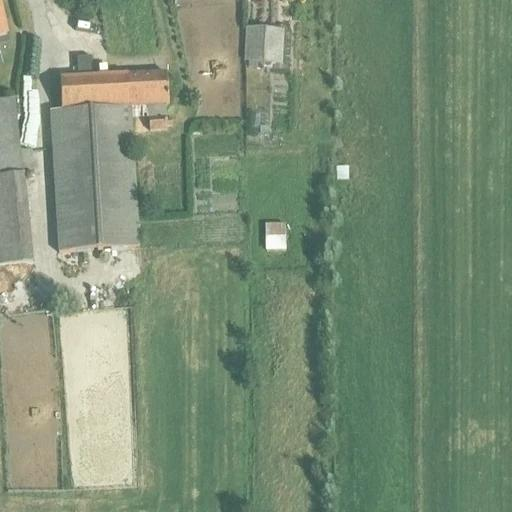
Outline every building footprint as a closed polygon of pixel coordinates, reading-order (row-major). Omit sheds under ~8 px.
[(0,0),(0,36),(9,34),(0,0)] [(281,69),(283,33),(246,31),(244,68),(281,69)] [(62,113),(49,114),(57,254),(139,250),(131,121),(148,119),(149,133),(167,132),(165,108),(168,108),(167,75),(92,79),(91,58),(77,59),(78,80),(60,81),(62,113)] [(0,178),(24,176),(34,176),(32,153),(20,154),(15,101),(0,102),(0,178)] [(24,176),(0,178),(0,268),(33,265),(24,176)] [(267,255),(289,255),(288,226),(266,227),(267,255)]
